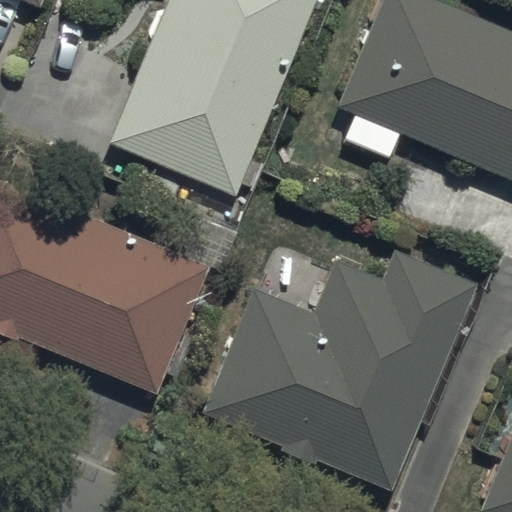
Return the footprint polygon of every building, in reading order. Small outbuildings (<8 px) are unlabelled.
[(307,0),(162,0),(103,146),(228,197),(307,0)] [(511,37),(425,0),(375,0),(329,107),(511,185),(511,37)] [(0,184),(0,332),(149,395),(202,268),(0,184)] [(382,492),(469,287),(386,252),(374,282),(329,263),(306,316),(247,291),(195,413),(275,447),(274,451),(309,466),(311,462),(382,492)] [(511,511),(511,436),(505,434),(475,511),(474,511),(511,511)]
